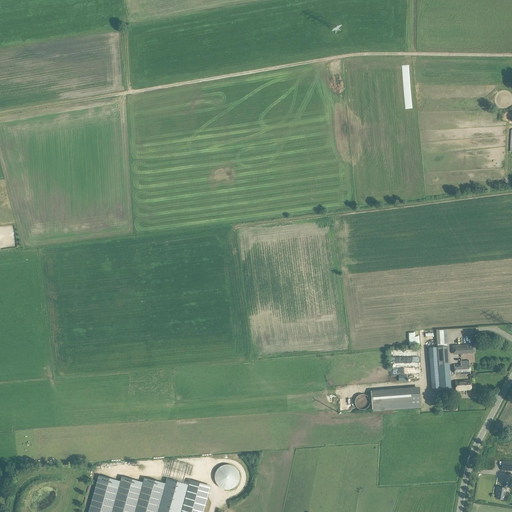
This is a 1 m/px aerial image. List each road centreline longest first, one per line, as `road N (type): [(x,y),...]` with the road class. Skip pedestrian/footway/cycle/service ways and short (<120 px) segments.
road 1 (track): [(511,55),(360,54),(0,113)]
road 2 (track): [(229,229),(511,191)]
road 3 (tertiary): [(461,511),(472,459),(511,378)]
